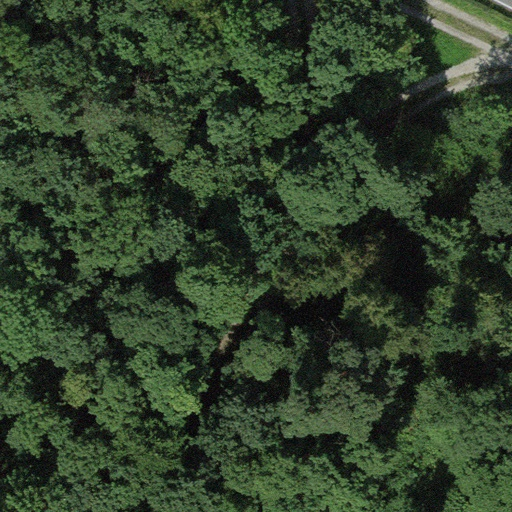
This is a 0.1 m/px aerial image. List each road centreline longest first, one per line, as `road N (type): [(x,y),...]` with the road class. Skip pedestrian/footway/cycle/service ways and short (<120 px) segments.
road 1 (track): [(202,511),(330,286),(470,167),(511,154)]
road 2 (track): [(330,286),(332,42),(317,0)]
